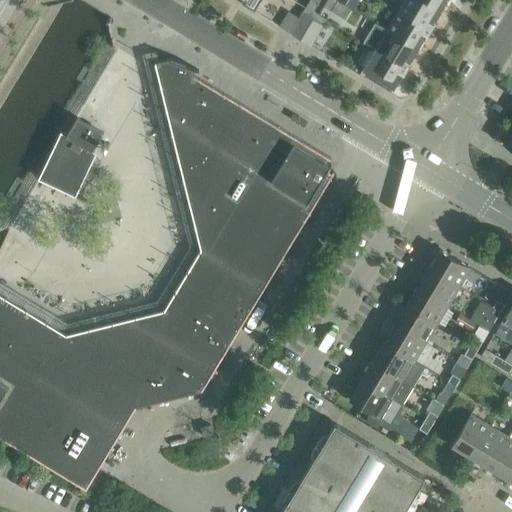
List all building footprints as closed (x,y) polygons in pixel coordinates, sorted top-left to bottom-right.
[(244,0),(242,4),(252,10),(258,0),(244,0)] [(321,0),(310,0),(305,8),(314,13),(321,0)] [(327,0),(324,7),(331,11),(338,1),(336,0),(327,0)] [(336,0),(338,1),(351,9),(356,0),(336,0)] [(436,23),(434,23),(442,10),(425,0),(404,0),(398,10),(431,30),(436,23)] [(447,0),(425,0),(442,10),(447,0)] [(300,39),(316,14),(314,13),(305,8),(299,18),(290,33),(300,39)] [(426,36),(427,37),(431,30),(398,10),(386,30),(418,49),(426,36)] [(288,11),(279,26),(290,33),(299,18),(288,11)] [(311,45),(326,20),(316,14),(300,39),(311,45)] [(412,62),(411,62),(418,49),(386,30),(375,49),(408,69),(412,62)] [(402,76),(404,76),(408,69),(375,49),(362,70),(394,89),(402,76)] [(196,76),(199,70),(167,57),(166,59),(155,62),(165,101),(187,95),(196,76)] [(170,124),(198,117),(216,88),(196,76),(187,95),(165,101),(170,124)] [(181,167),(199,162),(236,101),(216,88),(198,117),(170,124),(181,167)] [(334,172),(328,168),(331,164),(327,162),(331,157),(236,101),(199,162),(181,167),(201,249),(264,288),(334,172)] [(94,149),(104,132),(83,120),(77,117),(67,133),(61,130),(38,178),(52,184),(76,196),(97,151),(94,149)] [(177,290),(240,328),(264,288),(201,249),(177,290)] [(429,269),(459,287),(471,268),(440,249),(429,269)] [(459,287),(429,269),(417,287),(448,306),(459,287)] [(448,306),(417,287),(406,305),(437,324),(448,306)] [(164,310),(227,348),(240,328),(177,290),(164,310)] [(0,293),(0,319),(10,300),(0,293)] [(0,436),(86,489),(98,470),(136,407),(159,401),(138,316),(66,334),(10,300),(0,319),(0,436)] [(494,323),(499,314),(491,309),(493,307),(481,300),(469,318),(489,330),(494,323)] [(505,305),(497,300),(493,307),(491,309),(499,314),(505,305)] [(511,304),(501,322),(511,327),(511,304)] [(437,324),(406,305),(395,324),(426,343),(437,324)] [(202,390),(227,348),(164,310),(138,316),(159,401),(202,390)] [(460,313),(455,322),(472,332),(477,323),(460,313)] [(426,343),(395,324),(384,343),(415,361),(426,343)] [(482,341),(475,337),(469,346),(477,350),(482,341)] [(424,367),(415,361),(384,343),(373,361),(413,385),(424,367)] [(464,354),(472,359),(477,350),(469,346),(464,354)] [(496,354),(491,362),(500,367),(505,359),(496,354)] [(509,373),(511,367),(511,363),(505,359),(500,367),(509,373)] [(413,385),(373,361),(361,379),(392,398),(402,404),(413,385)] [(450,372),(452,374),(447,383),(454,388),(467,368),(456,361),(450,372)] [(511,381),(507,378),(502,387),(510,392),(511,389),(511,381)] [(371,412),(381,417),(392,398),(361,379),(350,399),(371,412)] [(441,392),(449,396),(454,388),(447,383),(441,392)] [(437,416),(430,411),(425,420),(432,425),(437,416)] [(371,412),(365,421),(375,427),(381,417),(371,412)] [(471,414),(452,445),(471,457),(490,426),(471,414)] [(419,429),(427,433),(432,425),(425,420),(419,429)] [(403,511),(425,477),(335,423),(281,511),(403,511)] [(211,425),(201,427),(204,437),(213,434),(211,425)] [(490,468),(509,437),(490,426),(471,457),(490,468)] [(511,438),(509,437),(490,468),(508,479),(511,472),(511,438)]
